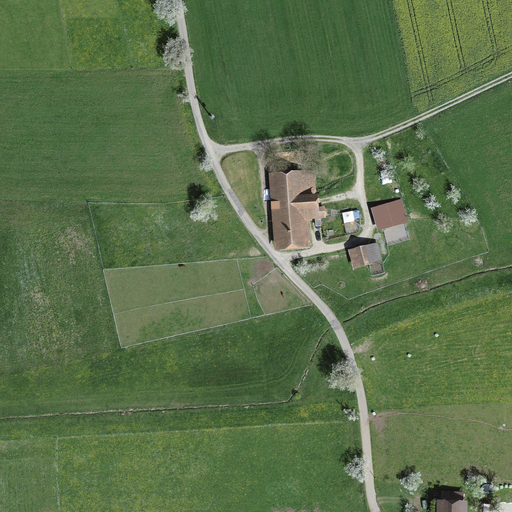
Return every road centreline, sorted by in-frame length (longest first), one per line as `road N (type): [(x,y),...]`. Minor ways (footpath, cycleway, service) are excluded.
road 1 (unclassified): [(376,511),(353,356),(341,327),(261,242),(227,184),(198,108),(177,0)]
road 2 (track): [(511,78),(357,147),(315,142),(216,154)]
road 3 (track): [(277,261),(330,254),(368,234),(357,147)]
